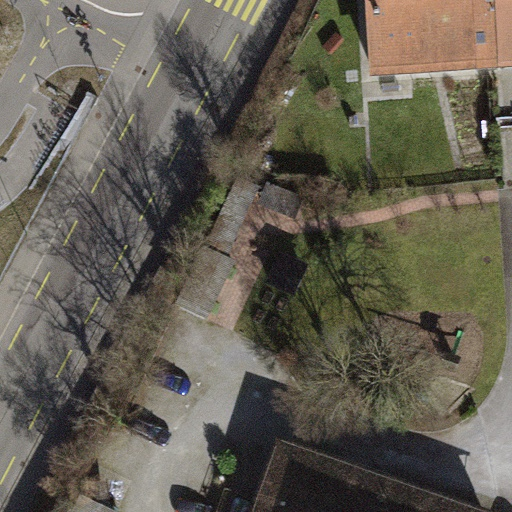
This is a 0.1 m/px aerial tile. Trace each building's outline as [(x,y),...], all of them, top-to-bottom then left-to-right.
[(501,61),(497,0),(370,0),(374,69),(501,61)] [(511,0),(497,0),(501,61),(511,59),(511,0)] [(234,264),(207,251),(181,304),(208,317),(234,264)] [(430,511),(273,459),(255,511),(430,511)] [(104,511),(84,502),(78,511),(104,511)]
